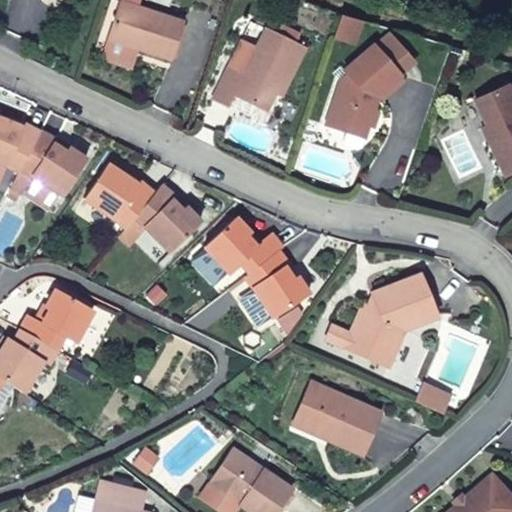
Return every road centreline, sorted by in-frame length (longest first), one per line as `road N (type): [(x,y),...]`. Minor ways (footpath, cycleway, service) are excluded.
road 1 (residential): [(511,285),(471,245),(295,202),(0,63)]
road 2 (residential): [(379,511),(474,435),(511,392)]
road 3 (track): [(321,0),(452,37)]
